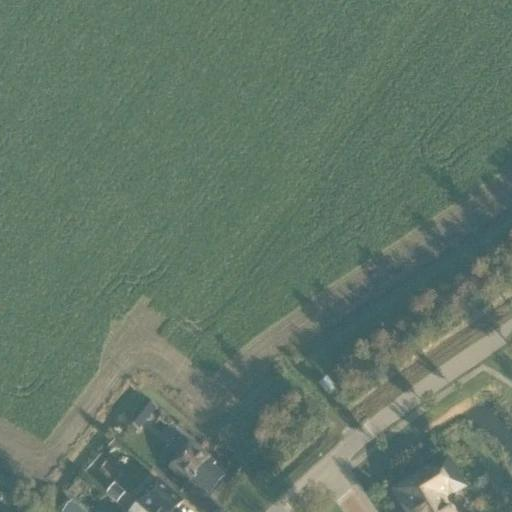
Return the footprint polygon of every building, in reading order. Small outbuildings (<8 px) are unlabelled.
[(126,425),(135,432),(145,420),(137,413),(126,425)] [(189,483),(206,498),(222,480),(211,471),(214,468),(189,446),(168,471),(186,487),(189,483)] [(454,511),(453,498),(455,497),(457,491),(457,487),(456,482),(452,475),(449,472),(445,471),(440,470),(436,471),(400,493),(399,498),(407,511),(454,511)] [(104,498),(115,507),(124,497),(113,488),(104,498)] [(175,511),(181,505),(161,488),(140,511),(175,511)]
